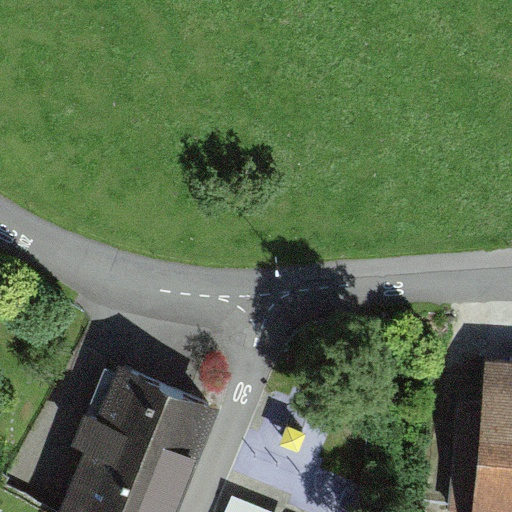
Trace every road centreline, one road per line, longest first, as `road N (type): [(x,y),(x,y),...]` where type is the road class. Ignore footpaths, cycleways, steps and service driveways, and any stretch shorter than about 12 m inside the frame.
road 1 (unknown): [(182,294),(38,483),(0,501)]
road 2 (residential): [(0,218),(120,283),(260,297)]
road 3 (residential): [(260,297),(511,274)]
road 4 (residential): [(260,297),(247,395),(196,511)]
